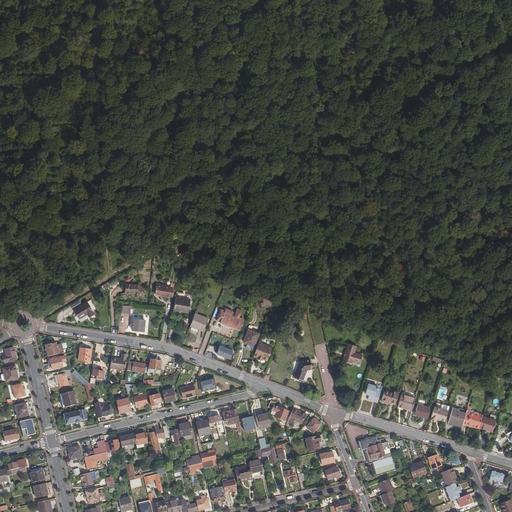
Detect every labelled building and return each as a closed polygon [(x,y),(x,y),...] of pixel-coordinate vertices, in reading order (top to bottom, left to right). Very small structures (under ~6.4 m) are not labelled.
[(174,289),(170,288),(170,287),(157,284),(155,294),(156,296),(158,297),(160,295),(161,295),(163,296),(162,297),(168,298),(168,297),(172,298),(174,289)] [(137,297),(138,297),(142,292),(143,291),(138,287),(125,285),(124,294),(131,295),(131,294),(134,294),(137,297)] [(188,313),(190,299),(175,296),(173,310),(188,313)] [(256,296),(254,302),(270,308),(273,302),(256,296)] [(70,309),(75,317),(83,311),(85,314),(89,311),(83,301),(70,309)] [(229,314),(230,312),(231,309),(225,307),(224,309),(221,308),(217,319),(222,321),(221,322),(239,329),(243,319),(239,317),(241,311),(236,309),(234,314),(233,315),(229,314)] [(207,319),(196,314),(191,327),(203,331),(207,319)] [(128,316),(128,332),(147,333),(148,317),(128,316)] [(242,341),(253,345),(258,331),(247,328),(242,341)] [(270,348),(257,342),(253,354),(257,355),(256,356),(260,358),(261,357),(266,359),(270,348)] [(48,357),(64,353),(61,344),(56,345),(56,343),(45,345),(48,357)] [(354,352),(356,346),(347,343),(342,359),(351,362),(352,359),(359,361),(359,360),(362,359),(360,356),(361,355),(354,352)] [(230,360),(233,349),(219,346),(216,357),(230,360)] [(7,356),(8,362),(17,360),(14,347),(5,349),(7,356)] [(79,360),(90,362),(92,350),(81,348),(79,360)] [(113,357),(111,368),(125,371),(127,355),(122,354),(122,359),(113,357)] [(63,355),(50,359),(52,366),(52,370),(61,367),(60,363),(65,362),(63,355)] [(304,367),(306,368),(313,365),(309,355),(298,360),(292,376),(302,379),(304,373),(302,372),(304,367)] [(129,362),(128,371),(145,373),(146,364),(129,362)] [(3,369),(4,373),(6,380),(6,381),(18,378),(16,371),(15,366),(3,369)] [(64,370),(57,372),(61,387),(69,385),(66,373),(65,374),(64,370)] [(84,383),(86,380),(76,370),(73,373),(84,383)] [(93,370),(92,373),(93,373),(93,376),(97,376),(97,379),(104,380),(105,372),(93,370)] [(215,381),(202,385),(203,391),(217,388),(215,381)] [(15,398),(24,396),(23,391),(21,384),(12,386),(15,398)] [(377,403),(380,394),(376,392),(378,387),(369,384),(366,394),(368,395),(366,400),(377,403)] [(195,386),(195,385),(181,388),(184,399),(197,395),(195,386)] [(382,399),(387,401),(388,399),(396,401),(399,391),(394,389),(393,391),(385,388),(382,399)] [(163,392),(166,403),(176,400),(173,390),(163,392)] [(74,396),(75,396),(74,391),(60,394),(63,408),(76,405),(74,396)] [(412,408),(416,396),(403,392),(399,404),(412,408)] [(162,402),(160,394),(150,397),(152,406),(157,405),(157,403),(162,402)] [(148,405),(146,395),(134,398),(136,408),(148,405)] [(120,414),(132,410),(129,398),(117,401),(120,414)] [(275,402),(271,401),(268,407),(273,409),(272,410),(278,412),(276,417),(284,421),(288,412),(285,410),(286,408),(282,407),(282,409),(274,406),(275,402)] [(111,410),(111,409),(108,409),(107,407),(101,408),(99,402),(95,403),(99,417),(113,414),(112,410),(111,410)] [(15,406),(18,418),(28,416),(25,403),(15,406)] [(415,414),(427,418),(430,408),(418,405),(415,414)] [(437,419),(445,421),(449,410),(435,406),(431,420),(436,422),(437,419)] [(448,423),(461,428),(462,424),(466,413),(460,412),(461,410),(453,407),(448,423)] [(466,413),(462,424),(467,426),(467,424),(471,425),(471,427),(479,429),(480,427),(483,416),(479,415),(479,413),(475,412),(475,414),(470,412),(471,407),(468,407),(467,409),(466,413)] [(238,428),(241,427),(237,409),(232,410),(233,413),(224,415),(226,422),(228,422),(229,425),(237,423),(238,428)] [(306,415),(293,409),(287,423),(292,425),(294,421),(302,424),(306,415)] [(71,424),(85,420),(82,410),(68,413),(71,424)] [(260,429),(271,426),(268,413),(263,414),(264,415),(257,417),(260,429)] [(256,428),(253,416),(243,418),(245,430),(256,428)] [(483,416),(480,427),(493,431),(494,427),(495,423),(496,420),(483,416)] [(32,419),(20,422),(23,437),(35,434),(32,419)] [(200,437),(212,434),(208,420),(197,423),(200,437)] [(307,428),(313,434),(320,425),(314,420),(307,428)] [(181,434),(182,437),(193,434),(190,423),(179,426),(180,429),(181,434)] [(181,434),(180,429),(173,431),(174,435),(175,435),(177,445),(181,444),(179,434),(181,434)] [(1,433),(3,442),(17,439),(15,430),(1,433)] [(157,432),(151,433),(155,451),(161,450),(157,432)] [(136,443),(137,445),(147,442),(146,433),(135,435),(136,443)] [(127,436),(124,436),(121,437),(123,446),(126,445),(133,443),(131,435),(127,436)] [(321,435),(306,439),(309,452),(319,449),(318,445),(323,444),(322,441),(323,441),(321,435)] [(373,462),(377,475),(396,470),(387,442),(381,444),(380,440),(377,441),(376,437),(359,442),(362,450),(365,449),(370,463),(373,462)] [(102,448),(100,448),(94,450),(94,451),(95,455),(108,452),(106,445),(105,440),(100,441),(102,448)] [(110,444),(106,445),(108,452),(109,457),(109,459),(113,458),(114,456),(114,454),(112,453),(112,452),(121,450),(118,440),(110,442),(110,444)] [(295,454),(300,452),(298,442),(292,443),(293,444),(291,445),(292,446),(293,446),(295,454)] [(71,458),(82,455),(80,446),(69,449),(71,458)] [(273,464),(278,462),(273,449),(269,450),(273,464)] [(277,451),(280,461),(285,459),(283,450),(277,451)] [(215,451),(201,454),(201,455),(203,462),(215,459),(215,456),(216,456),(215,451)] [(109,457),(108,452),(95,455),(86,457),(81,458),(81,460),(86,459),(86,460),(91,459),(91,461),(95,460),(96,462),(100,461),(99,459),(106,457),(109,457)] [(322,466),(335,463),(332,452),(320,455),(322,466)] [(432,469),(442,465),(439,454),(428,458),(432,469)] [(187,461),(189,467),(203,463),(203,462),(201,455),(193,457),(193,460),(187,461)] [(9,470),(6,471),(7,476),(26,471),(25,468),(27,468),(24,459),(18,461),(18,463),(8,465),(9,470)] [(260,460),(250,462),(250,466),(252,474),(262,471),(260,460)] [(413,478),(427,473),(423,462),(415,465),(416,468),(410,470),(413,478)] [(252,474),(250,466),(247,467),(246,463),(235,465),(238,478),(241,478),(242,481),(253,478),(252,474)] [(126,466),(129,477),(135,476),(132,464),(126,466)] [(340,475),(337,467),(321,473),(324,480),(328,479),(329,480),(340,475)] [(73,470),(75,476),(83,474),(82,468),(73,470)] [(453,468),(442,472),(448,486),(456,483),(457,483),(454,473),(455,473),(453,468)] [(295,472),(294,473),(293,469),(284,471),(286,479),(288,479),(289,480),(290,480),(291,483),(297,481),(295,472)] [(6,471),(6,470),(0,470),(0,482),(8,481),(7,476),(6,471)] [(490,479),(503,483),(506,474),(493,470),(490,479)] [(32,483),(44,480),(42,471),(30,474),(32,483)] [(91,473),(80,475),(81,480),(83,480),(84,487),(94,485),(91,473)] [(145,477),(147,485),(152,484),(151,480),(156,479),(157,483),(158,483),(159,488),(163,487),(160,474),(145,477)] [(115,484),(114,477),(106,478),(108,486),(115,484)] [(382,491),(392,487),(389,479),(379,483),(382,491)] [(235,480),(223,483),(226,493),(230,492),(232,491),(233,492),(237,491),(237,490),(235,480)] [(142,481),(138,482),(138,485),(133,486),(135,492),(143,489),(142,481)] [(448,486),(445,487),(450,501),(458,498),(461,497),(460,493),(459,492),(462,491),(460,485),(457,486),(456,483),(448,486)] [(48,495),(45,484),(33,487),(36,498),(48,495)] [(224,487),(219,488),(215,489),(212,490),(214,502),(226,500),(224,487)] [(100,501),(97,489),(85,491),(89,504),(100,501)] [(389,503),(389,504),(394,502),(390,491),(381,495),(383,499),(385,504),(389,503)] [(473,502),(470,494),(461,497),(458,498),(461,507),(473,502)] [(129,503),(132,502),(130,497),(119,500),(122,511),(131,510),(129,503)] [(208,498),(197,501),(197,502),(199,510),(210,508),(208,498)] [(167,503),(168,511),(182,511),(184,511),(181,500),(181,499),(180,499),(170,502),(167,503)] [(191,511),(199,510),(197,502),(190,504),(190,501),(186,502),(186,499),(181,500),(184,511),(183,511),(191,511)] [(331,504),(333,511),(336,511),(352,508),(350,499),(331,504)] [(506,511),(504,511),(511,511),(511,499),(503,503),(506,511)] [(51,511),(49,500),(37,503),(39,511),(51,511)] [(151,511),(149,500),(138,502),(139,511),(151,511)] [(162,511),(168,511),(167,503),(166,501),(154,504),(156,511),(162,511)] [(404,503),(408,511),(413,509),(410,501),(404,503)]
